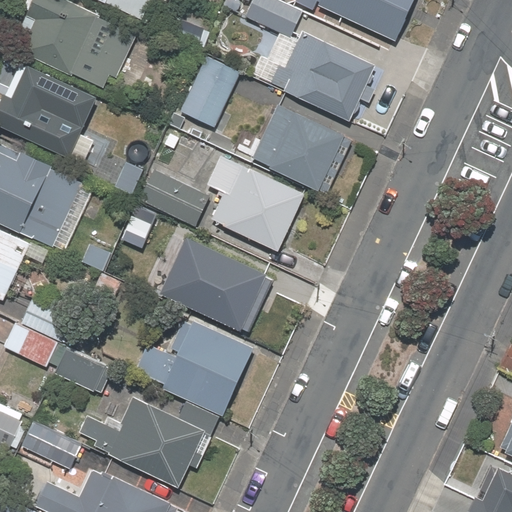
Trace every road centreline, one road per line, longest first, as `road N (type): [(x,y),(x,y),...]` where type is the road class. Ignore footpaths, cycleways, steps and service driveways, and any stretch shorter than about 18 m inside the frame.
road 1 (residential): [(269,511),(494,22)]
road 2 (residential): [(511,221),(375,511)]
